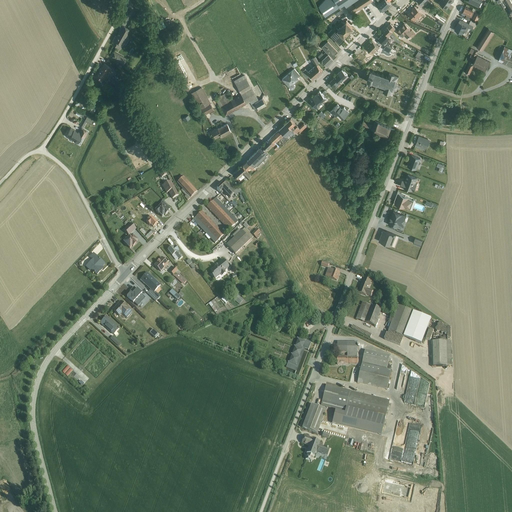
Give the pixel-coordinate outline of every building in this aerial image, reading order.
[(324,0),(319,6),(320,8),(326,17),(340,7),(340,8),(342,6),(345,5),(351,14),(373,0),(324,0)] [(377,0),(380,3),(378,4),(377,5),(381,10),(383,11),(386,8),(386,9),(387,8),(386,8),(387,7),(388,7),(391,4),(386,0),(377,0)] [(429,0),(429,1),(431,3),(430,4),(441,13),(443,11),(429,0)] [(511,3),(510,0),(503,0),(506,4),(508,3),(509,5),(511,9),(511,3)] [(413,9),(408,14),(415,20),(417,17),(418,18),(422,14),(415,6),(414,6),(412,9),(413,9)] [(463,12),(462,13),(467,15),(465,18),(469,20),(470,17),(478,21),(480,14),(465,7),(466,8),(464,13),(463,12)] [(437,14),(435,16),(444,22),(446,20),(437,14)] [(338,17),(335,19),(338,22),(337,23),(340,27),(346,22),(343,18),(340,20),(338,17)] [(460,19),(459,22),(469,27),(469,28),(473,30),(475,27),(470,24),(460,19)] [(333,24),(327,29),(333,40),(341,33),(344,37),(353,28),(346,22),(337,30),(333,24)] [(459,22),(455,30),(463,34),(464,32),(466,33),(469,28),(469,27),(459,22)] [(391,23),(387,27),(392,32),(396,29),(391,23)] [(400,27),(397,31),(403,37),(404,36),(407,38),(410,36),(412,37),(416,34),(412,30),(411,30),(410,30),(411,29),(405,24),(401,28),(400,27)] [(115,36),(113,40),(115,42),(113,45),(117,47),(119,44),(122,45),(124,41),(126,42),(128,38),(126,37),(130,30),(122,25),(119,30),(120,31),(117,36),(115,36)] [(387,27),(383,31),(385,32),(389,36),(390,34),(395,41),(402,44),(403,42),(401,41),(398,39),(392,32),(387,27)] [(488,28),(477,46),(482,50),(494,32),(488,28)] [(385,32),(378,39),(386,46),(387,44),(392,47),(394,45),(389,42),(388,43),(387,42),(391,38),(389,36),(385,32)] [(322,52),(318,56),(327,65),(337,56),(335,55),(338,52),(328,41),(322,47),(326,51),(323,54),(322,52)] [(367,46),(366,47),(366,48),(373,54),(379,48),(372,41),(367,46)] [(386,46),(383,49),(390,53),(391,49),(394,51),(395,49),(392,47),(387,44),(386,46)] [(511,49),(505,47),(498,61),(511,67),(511,49)] [(113,51),(110,56),(112,57),(112,58),(123,64),(127,58),(115,52),(113,51)] [(416,57),(415,58),(420,61),(420,60),(422,61),(423,61),(426,63),(428,60),(422,57),(417,54),(416,54),(415,56),(416,57)] [(477,55),(473,64),(475,65),(485,71),(486,69),(489,70),(491,66),(488,65),(490,61),(477,55)] [(305,69),(302,72),(307,79),(311,76),(314,79),(323,72),(317,65),(319,63),(315,57),(311,59),(315,66),(308,72),(305,69)] [(105,64),(96,76),(99,79),(98,80),(101,82),(102,81),(104,79),(105,81),(109,75),(110,72),(109,72),(111,70),(110,67),(105,64)] [(469,64),(465,72),(469,74),(473,66),(469,64)] [(292,70),(282,79),(290,88),(291,88),(291,89),(292,89),(293,89),(294,89),(294,88),(295,88),(295,87),(295,86),(295,85),(294,85),(294,84),(299,79),(298,77),(300,75),(294,69),(292,71),(292,70)] [(336,76),(342,81),(348,75),(342,69),(336,76)] [(371,72),(367,81),(385,87),(383,92),(393,95),(395,89),(397,89),(399,90),(401,85),(398,84),(397,82),(399,76),(389,73),(388,77),(371,72)] [(118,74),(110,79),(115,87),(123,82),(122,80),(123,79),(120,74),(118,75),(118,74)] [(226,93),(215,99),(225,116),(247,104),(250,101),(255,111),(266,105),(262,98),(258,100),(244,75),(234,81),(241,94),(231,100),(226,93)] [(342,81),(336,76),(330,82),(335,87),(342,81)] [(201,112),(203,116),(214,110),(210,104),(211,103),(202,87),(190,94),(201,112)] [(315,96),(321,103),(322,103),(327,98),(320,91),(314,96),(315,96)] [(321,103),(315,96),(310,101),(316,108),(321,103)] [(87,117),(81,127),(83,128),(86,122),(91,124),(93,120),(87,117)] [(287,123),(293,130),(298,135),(298,134),(297,133),(299,131),(300,132),(307,126),(304,123),(299,128),(291,119),(287,123)] [(363,121),(362,124),(390,138),(395,129),(375,120),(373,125),(371,124),(371,125),(363,121)] [(280,129),(287,136),(293,130),(287,123),(280,129)] [(217,128),(210,132),(212,136),(214,136),(215,138),(221,135),(222,137),(231,132),(227,124),(218,129),(217,128)] [(68,131),(65,135),(66,135),(66,136),(69,138),(70,138),(74,140),(73,141),(78,143),(82,136),(85,137),(88,132),(81,128),(79,132),(78,131),(71,127),(69,131),(68,131)] [(271,138),(275,143),(281,137),(284,141),(288,138),(287,136),(280,129),(271,138)] [(419,137),(416,145),(427,149),(430,141),(419,137)] [(261,146),(265,151),(266,152),(272,145),(276,150),(279,147),(275,143),(271,138),(261,146)] [(256,152),(265,160),(267,161),(269,159),(263,153),(265,151),(261,146),(260,147),(256,152)] [(156,148),(147,153),(153,163),(158,161),(162,159),(156,148)] [(247,160),(253,167),(258,162),(259,163),(260,161),(263,164),(266,162),(265,160),(256,152),(247,160)] [(412,155),(407,166),(417,170),(419,164),(420,164),(420,163),(421,163),(420,162),(420,161),(421,159),(412,155)] [(242,165),(247,171),(250,168),(253,171),(254,169),(255,170),(256,169),(253,167),(247,160),(242,165)] [(438,163),(437,166),(440,167),(438,171),(443,173),(446,166),(438,163)] [(247,171),(242,165),(233,173),(238,178),(239,178),(241,180),(243,178),(245,180),(251,175),(247,171)] [(164,168),(158,172),(161,178),(167,175),(164,168)] [(180,181),(177,183),(183,189),(181,191),(186,196),(185,197),(188,201),(197,192),(182,175),(178,178),(180,181)] [(233,193),(236,190),(235,189),(238,187),(236,185),(234,187),(226,180),(223,183),(233,193)] [(170,181),(162,186),(166,194),(169,192),(172,199),(178,196),(170,181)] [(233,193),(223,183),(217,189),(221,194),(224,192),(230,198),(234,195),(235,197),(239,193),(241,195),(240,196),(243,203),(246,202),(242,195),(243,194),(238,188),(236,190),(233,193)] [(397,194),(395,199),(397,200),(395,205),(405,209),(405,208),(410,210),(414,201),(410,199),(410,198),(397,193),(397,194)] [(212,211),(220,203),(216,198),(207,207),(212,211)] [(161,205),(155,211),(159,215),(160,214),(162,217),(164,215),(165,216),(169,212),(168,212),(170,209),(163,201),(160,204),(161,205)] [(220,203),(212,211),(216,216),(225,208),(220,203)] [(225,208),(216,216),(220,221),(229,212),(225,208)] [(144,217),(148,213),(144,209),(140,214),(144,217)] [(193,220),(195,222),(197,225),(206,217),(202,212),(193,220)] [(229,212),(220,221),(225,225),(234,217),(229,212)] [(390,220),(388,225),(398,228),(399,225),(402,226),(406,216),(393,212),(391,218),(390,218),(390,220)] [(149,219),(146,222),(150,226),(151,225),(153,227),(157,223),(149,215),(147,217),(149,219)] [(206,217),(197,225),(202,229),(210,221),(206,217)] [(234,217),(225,225),(229,230),(232,227),(238,222),(234,217)] [(210,221),(202,229),(206,234),(215,226),(210,221)] [(131,223),(123,230),(129,236),(136,229),(131,223)] [(215,226),(206,234),(211,239),(219,231),(215,226)] [(241,232),(234,238),(226,245),(235,254),(253,237),(245,228),(242,231),(241,232)] [(257,228),(252,233),(256,237),(257,239),(260,237),(258,235),(260,232),(257,228)] [(234,238),(241,232),(239,230),(232,236),(234,238)] [(219,231),(211,239),(215,244),(221,238),(224,235),(219,231)] [(381,235),(379,241),(392,246),(396,235),(387,231),(385,236),(381,235)] [(124,243),(126,246),(127,245),(130,248),(132,246),(133,247),(136,243),(135,242),(138,240),(132,234),(124,242),(124,243)] [(415,238),(413,243),(420,246),(423,241),(415,238)] [(172,247),(168,250),(176,261),(178,259),(179,260),(183,257),(178,252),(179,251),(175,246),(173,248),(172,247)] [(99,270),(102,267),(105,264),(94,254),(90,258),(92,260),(85,267),(90,272),(92,270),(97,275),(100,271),(99,270)] [(162,258),(154,266),(161,272),(168,264),(162,258)] [(189,260),(186,262),(189,265),(193,270),(195,268),(189,260)] [(223,260),(210,271),(213,274),(211,275),(215,280),(221,275),(222,276),(226,273),(224,272),(229,268),(223,260)] [(174,267),(169,272),(183,285),(187,281),(179,274),(180,273),(174,267)] [(329,268),(326,277),(337,281),(340,273),(329,268)] [(147,273),(140,280),(151,290),(149,292),(147,294),(156,302),(161,297),(155,292),(161,286),(147,273)] [(364,277),(359,293),(366,296),(366,295),(371,297),(373,291),(369,289),(372,280),(364,277)] [(126,295),(136,305),(143,298),(133,288),(126,295)] [(172,290),(169,293),(177,300),(180,297),(172,290)] [(237,294),(233,298),(240,305),(244,300),(237,294)] [(215,299),(209,304),(217,315),(228,310),(225,307),(221,308),(215,299)] [(121,302),(113,311),(120,317),(122,315),(123,316),(124,316),(127,318),(132,313),(121,302)] [(363,302),(356,319),(376,326),(382,309),(363,302)] [(398,306),(389,331),(396,334),(404,337),(414,312),(398,306)] [(106,317),(100,324),(104,327),(105,327),(114,336),(119,329),(106,317)] [(153,329),(149,333),(155,338),(159,334),(153,329)] [(288,361),(300,366),(307,349),(304,348),(308,338),(299,334),(288,361)] [(113,336),(110,339),(119,347),(121,344),(113,336)] [(451,341),(431,342),(432,367),(452,366),(451,341)] [(358,342),(338,342),(338,353),(347,353),(348,357),(358,357),(358,342)] [(365,350),(358,383),(387,390),(392,371),(387,369),(390,356),(365,350)] [(326,386),(321,407),(336,409),(333,424),(383,435),(388,408),(381,406),(382,401),(380,400),(379,404),(368,402),(369,395),(326,386)] [(305,428),(318,433),(326,410),(313,405),(305,428)] [(414,466),(418,439),(407,437),(409,426),(396,424),(390,461),(403,463),(403,461),(406,461),(406,465),(414,466)]
